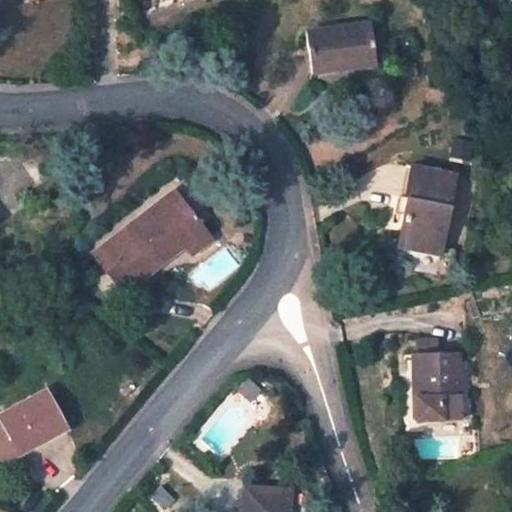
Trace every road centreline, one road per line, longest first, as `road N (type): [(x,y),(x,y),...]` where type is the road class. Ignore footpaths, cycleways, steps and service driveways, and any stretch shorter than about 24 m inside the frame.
road 1 (residential): [(0,111),(152,97),(232,116),(270,157),(284,187),(288,224),(275,279)]
road 2 (residential): [(275,279),(83,511)]
road 3 (residential): [(360,511),(275,279)]
